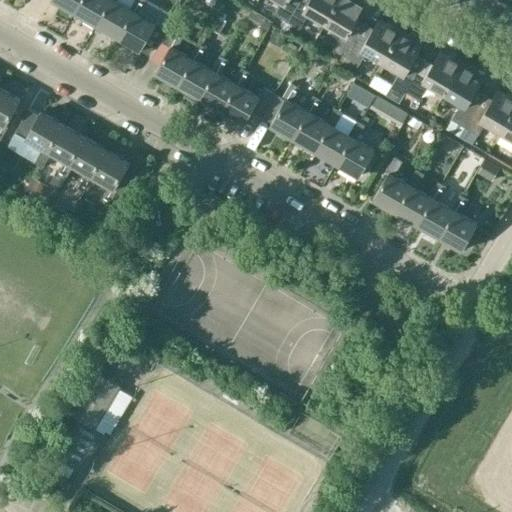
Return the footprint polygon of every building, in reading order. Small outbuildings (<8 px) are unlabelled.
[(52,0),(75,13),(82,0),(52,0)] [(82,0),(75,13),(97,26),(112,0),(82,0)] [(112,0),(97,26),(119,39),(135,12),(130,9),(117,1),(117,0),(112,0)] [(151,53),(164,29),(139,14),(147,0),(146,0),(135,0),(130,9),(135,12),(119,39),(141,51),(143,48),(151,53)] [(277,0),(282,3),(274,15),(287,22),(300,0),(277,0)] [(300,0),(287,22),(300,30),(310,14),(326,24),(340,0),(300,0)] [(334,50),(347,57),(366,25),(357,20),(365,7),(357,3),(359,0),(358,0),(340,0),(326,24),(343,34),(334,50)] [(367,53),(384,62),(402,31),(388,22),(387,24),(380,20),(374,30),(366,25),(347,57),(360,65),(367,53)] [(156,73),(179,86),(195,59),(191,57),(177,49),(185,35),(178,31),(174,37),(167,33),(162,43),(169,46),(171,48),(156,73)] [(414,41),(416,39),(402,31),(384,62),(400,72),(393,85),(387,95),(400,103),(406,92),(425,60),(417,55),(422,45),(414,41)] [(191,57),(195,59),(179,86),(201,99),(217,72),(213,70),(199,62),(207,48),(199,43),(191,57)] [(433,65),(425,60),(406,92),(419,100),(428,84),(445,94),(464,62),(450,54),(449,57),(441,52),(433,65)] [(221,56),(213,70),(217,72),(201,99),(223,112),(238,85),(234,82),(221,75),(229,60),(221,56)] [(453,120),(466,127),(485,95),(476,90),(484,77),(476,73),(478,70),(464,62),(445,94),(462,104),(453,120)] [(234,82),(238,85),(223,112),(245,124),(253,111),(263,117),(276,94),(266,88),(260,97),(243,87),(251,73),(243,68),(234,82)] [(310,112),(306,110),(292,102),(301,87),(293,82),(284,98),(276,94),(263,117),(273,122),(271,125),(294,139),(310,112)] [(0,86),(0,140),(8,127),(5,125),(17,105),(20,99),(0,86)] [(479,135),(486,123),(503,133),(511,117),(511,95),(507,92),(506,94),(499,90),(493,100),(485,95),(466,127),(479,135)] [(310,112),(294,139),(316,151),(332,125),(328,122),(314,114),(322,100),(314,95),(306,110),(310,112)] [(354,137),(350,135),(336,127),(344,112),(336,108),(328,122),(332,125),(316,151),(338,164),(354,137)] [(29,113),(18,131),(28,137),(28,138),(45,149),(37,163),(45,168),(53,153),(49,151),(64,124),(43,112),(39,119),(29,113)] [(511,117),(503,133),(511,138),(511,117)] [(358,120),(350,135),(354,137),(338,164),(359,177),(375,150),(358,139),(366,125),(358,120)] [(86,137),(64,124),(49,151),(53,153),(67,161),(59,176),(67,180),(75,166),(71,164),(86,137)] [(108,150),(86,137),(71,164),(75,166),(88,174),(80,188),(88,193),(97,178),(93,176),(108,150)] [(124,195),(138,171),(130,166),(131,163),(108,150),(93,176),(97,178),(111,186),(102,201),(111,206),(119,192),(124,195)] [(389,174),(374,199),(398,213),(413,187),(409,184),(395,176),(404,161),(396,156),(386,173),(389,174)] [(418,169),(409,184),(413,187),(398,213),(419,226),(435,199),(431,197),(417,189),(426,174),(418,169)] [(457,212),(453,210),(439,202),(447,187),(440,182),(431,197),(435,199),(419,226),(442,238),(457,212)] [(462,195),(453,210),(457,212),(442,238),(463,251),(479,225),(461,214),(469,199),(462,195)] [(115,394),(121,385),(100,372),(109,357),(95,349),(61,407),(96,427),(115,394)] [(59,445),(52,455),(72,468),(79,459),(59,445)]
